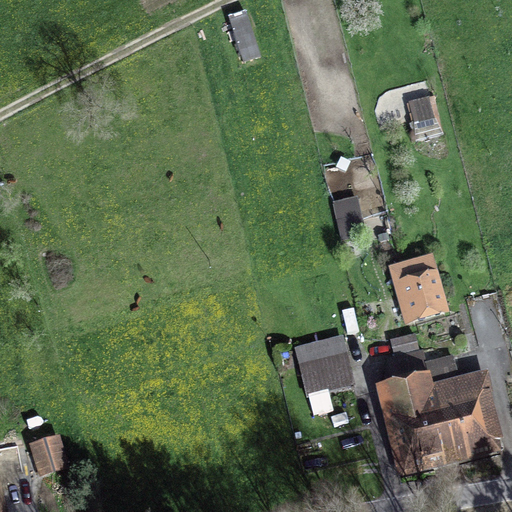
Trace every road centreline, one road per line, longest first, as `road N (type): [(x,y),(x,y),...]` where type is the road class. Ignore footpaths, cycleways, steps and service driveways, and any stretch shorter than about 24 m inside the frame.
road 1 (track): [(0,124),(264,0)]
road 2 (tertiary): [(511,485),(373,511)]
